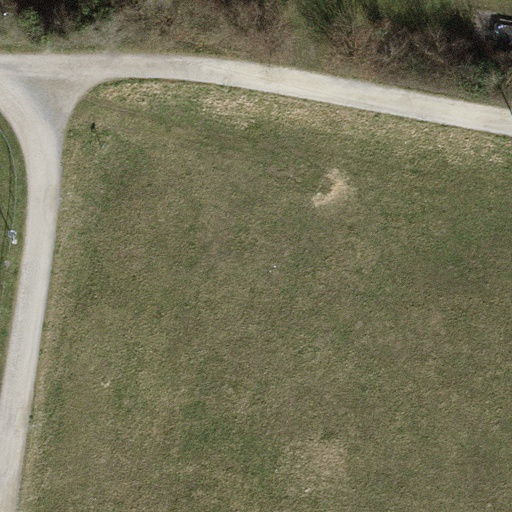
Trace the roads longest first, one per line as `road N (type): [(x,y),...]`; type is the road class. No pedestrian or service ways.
road 1 (track): [(43,84),(94,73),(200,72),(511,122)]
road 2 (track): [(0,483),(44,197),(43,84),(0,79)]
